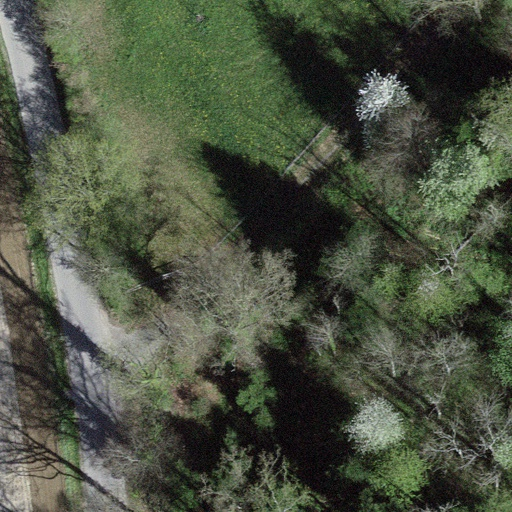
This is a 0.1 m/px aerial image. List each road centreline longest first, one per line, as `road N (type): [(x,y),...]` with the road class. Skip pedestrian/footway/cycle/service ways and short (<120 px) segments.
road 1 (track): [(105,458),(284,205),(470,0)]
road 2 (tertiary): [(5,0),(105,458),(108,511)]
